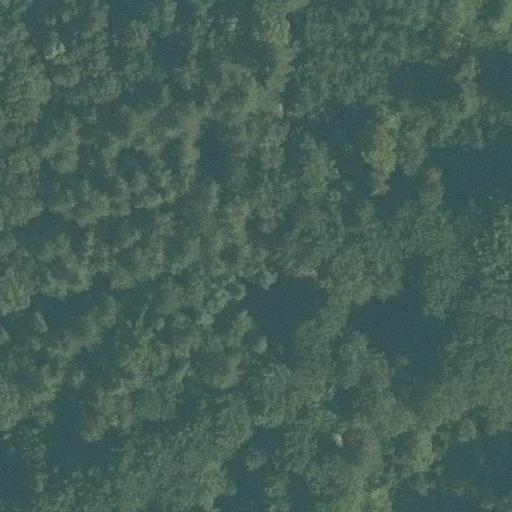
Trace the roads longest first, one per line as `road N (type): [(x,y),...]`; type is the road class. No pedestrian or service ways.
road 1 (track): [(35,511),(274,384),(434,239),(511,202)]
road 2 (track): [(0,42),(276,11)]
road 3 (track): [(276,11),(284,271)]
